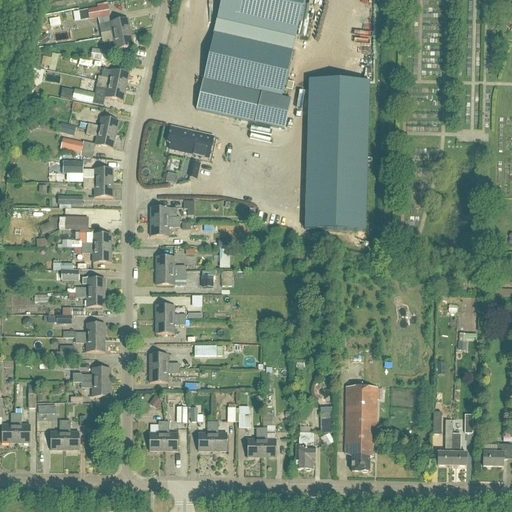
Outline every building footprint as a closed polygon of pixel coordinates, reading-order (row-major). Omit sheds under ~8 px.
[(304,0),(221,0),(196,111),(255,124),(284,131),(291,101),(261,95),(262,93),(282,98),(292,52),(295,40),(304,0)] [(80,22),(98,19),(97,9),(79,11),(80,22)] [(101,40),(130,35),(127,20),(109,24),(111,33),(100,35),(101,40)] [(46,35),(40,40),(44,46),(50,41),(46,35)] [(130,35),(101,40),(102,46),(113,44),(115,52),(133,49),(130,35)] [(106,62),(108,52),(91,50),(90,60),(106,62)] [(97,84),(126,90),(129,75),(111,72),(109,80),(98,78),(97,84)] [(304,231),(365,233),(369,83),(309,81),(304,231)] [(123,104),(126,90),(97,84),(96,89),(107,91),(105,100),(123,104)] [(91,105),(94,95),(74,91),(72,101),(91,105)] [(87,131),(115,137),(119,123),(101,119),(99,128),(80,124),(79,128),(87,130),(87,131)] [(62,125),(60,133),(67,135),(70,127),(62,125)] [(214,138),(171,128),(170,135),(169,134),(168,136),(170,136),(169,136),(168,137),(166,142),(168,143),(168,145),(170,146),(169,151),(209,160),(214,138)] [(112,151),(115,137),(87,131),(86,136),(97,139),(95,148),(112,151)] [(81,151),(83,144),(63,140),(60,151),(80,155),(81,151)] [(80,155),(80,157),(93,160),(95,154),(81,151),(80,155)] [(63,163),(63,175),(83,176),(83,164),(63,163)] [(84,186),(112,186),(113,172),(95,172),(95,181),(84,181),(84,186)] [(170,175),(168,181),(177,184),(179,177),(170,175)] [(112,200),(112,186),(84,186),(84,191),(95,191),(95,200),(112,200)] [(57,207),(71,207),(71,198),(58,198),(57,207)] [(183,203),(183,209),(187,210),(187,217),(194,217),(194,210),(194,203),(183,203)] [(150,224),(180,224),(180,219),(169,219),(169,210),(151,210),(150,224)] [(88,219),(78,219),(65,219),(65,231),(78,231),(78,225),(88,226),(88,219)] [(180,230),(180,224),(150,224),(150,239),(169,239),(169,230),(180,230)] [(82,251),(111,251),(111,237),(94,237),(94,246),(82,246),(82,251)] [(82,253),(82,242),(63,241),(62,248),(75,248),(75,253),(82,253)] [(111,265),(111,251),(82,251),(82,256),(93,256),(93,265),(111,265)] [(230,269),(230,256),(222,256),(222,269),(230,269)] [(156,273),(186,273),(186,268),(174,268),(174,259),(156,259),(156,273)] [(79,282),(79,272),(61,272),(61,282),(79,282)] [(186,279),(186,273),(156,273),(156,288),(174,288),(174,279),(186,279)] [(202,290),(213,290),(213,278),(202,278),(202,290)] [(75,295),(105,296),(105,281),(87,281),(87,290),(75,290),(75,295)] [(511,299),(511,291),(486,291),(485,298),(511,299)] [(105,310),(105,296),(75,295),(75,300),(75,301),(86,301),(86,310),(105,310)] [(156,322),(185,322),(185,317),(174,317),(174,308),(156,308),(156,322)] [(56,326),(71,326),(71,317),(56,317),(56,318),(56,325),(56,326)] [(185,327),(185,322),(156,322),(156,336),(174,336),(174,327),(185,327)] [(75,340),(105,341),(105,326),(87,326),(87,335),(75,335),(75,340)] [(104,355),(105,341),(75,340),(75,345),(87,346),(87,355),(104,355)] [(216,348),(194,348),(194,358),(222,358),(222,348),(216,348)] [(150,371),(179,371),(179,365),(168,365),(168,356),(150,356),(150,371)] [(457,360),(456,368),(464,369),(465,361),(457,360)] [(436,364),(436,375),(445,375),(445,364),(436,364)] [(179,376),(179,371),(150,371),(150,385),(168,385),(168,376),(179,376)] [(72,386),(82,386),(110,386),(110,372),(93,372),(93,377),(82,377),(82,376),(72,376),(72,386)] [(110,400),(110,386),(82,386),(82,390),(93,391),(93,400),(110,400)] [(377,428),(378,390),(346,389),(345,455),(352,459),(352,473),(369,474),(370,459),(372,459),(373,447),(375,447),(376,428),(377,428)] [(34,395),(34,391),(28,391),(28,395),(28,410),(35,410),(36,395),(34,395)] [(155,398),(150,404),(157,409),(162,403),(155,398)] [(48,408),(39,408),(39,416),(48,416),(48,408)] [(187,409),(178,409),(178,426),(187,426),(187,409)] [(234,424),(235,410),(227,410),(226,424),(234,424)] [(440,436),(440,414),(433,414),(432,436),(440,436)] [(1,445),(15,445),(15,416),(10,416),(10,427),(1,427),(1,445)] [(15,416),(15,445),(30,445),(30,427),(21,427),(21,416),(15,416)] [(464,417),(464,435),(472,435),(472,425),(472,417),(464,417)] [(263,419),(263,430),(267,430),(267,427),(272,427),(272,419),(270,419),(264,419),(263,419)] [(64,453),(64,424),(60,424),(59,436),(50,436),(50,453),(64,453)] [(64,424),(64,453),(78,453),(78,436),(69,436),(69,424),(64,424)] [(164,453),(164,424),(159,424),(159,435),(150,435),(149,453),(164,453)] [(164,424),(164,453),(178,453),(178,435),(169,435),(169,424),(164,424)] [(213,453),(213,424),(208,424),(208,435),(198,435),(198,453),(213,453)] [(213,424),(213,453),(227,453),(227,435),(218,435),(218,424),(213,424)] [(453,446),(453,439),(453,425),(447,425),(445,457),(439,456),(438,470),(452,471),(453,446)] [(262,460),(262,430),(257,430),(257,441),(247,441),(247,459),(262,460)] [(262,430),(262,460),(276,460),(276,442),(267,441),(267,430),(263,430),(262,430)] [(323,439),(327,448),(335,443),(331,435),(323,439)] [(310,450),(311,436),(300,436),(299,448),(296,447),(296,472),(313,472),(313,464),(315,465),(315,450),(310,450)] [(453,446),(452,471),(466,471),(467,457),(456,457),(456,452),(459,452),(459,446),(459,439),(453,439),(453,446)] [(511,460),(511,446),(497,447),(484,447),(484,455),(483,468),(503,469),(503,461),(511,460)]
